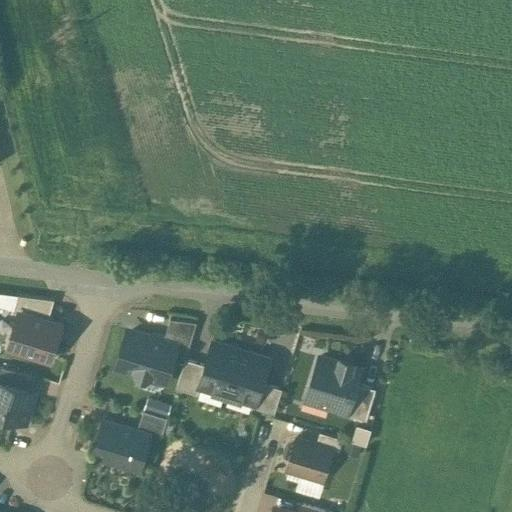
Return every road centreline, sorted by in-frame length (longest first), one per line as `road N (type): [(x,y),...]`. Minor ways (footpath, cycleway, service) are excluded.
road 1 (residential): [(104,283),(511,331)]
road 2 (residential): [(104,283),(49,471)]
